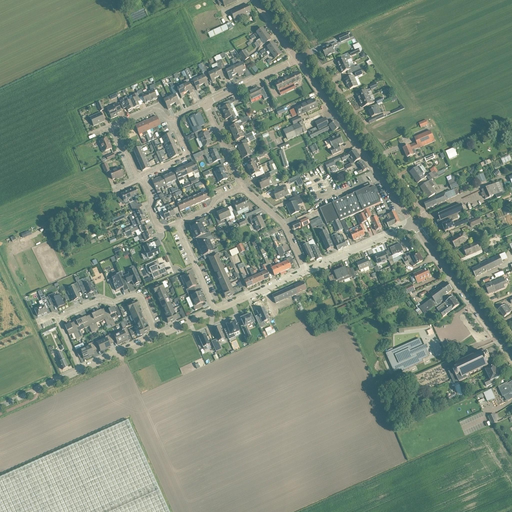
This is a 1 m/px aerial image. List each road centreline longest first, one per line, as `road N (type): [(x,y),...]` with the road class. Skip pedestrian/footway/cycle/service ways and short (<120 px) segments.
road 1 (residential): [(308,52),(426,218)]
road 2 (tertiary): [(413,224),(297,59)]
road 3 (tertiary): [(511,358),(413,224)]
road 4 (residential): [(426,218),(511,332)]
road 5 (residential): [(58,318),(138,292),(158,336)]
